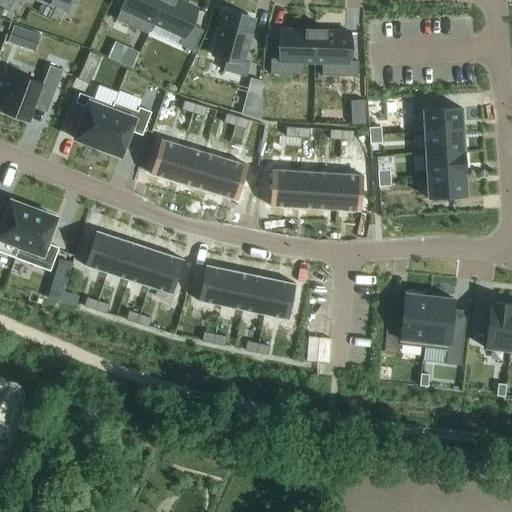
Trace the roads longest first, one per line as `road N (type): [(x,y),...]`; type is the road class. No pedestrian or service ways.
road 1 (track): [(511,442),(180,391),(0,323)]
road 2 (residential): [(0,154),(165,218),(268,246),(504,256)]
road 3 (residential): [(504,256),(511,218),(495,0)]
